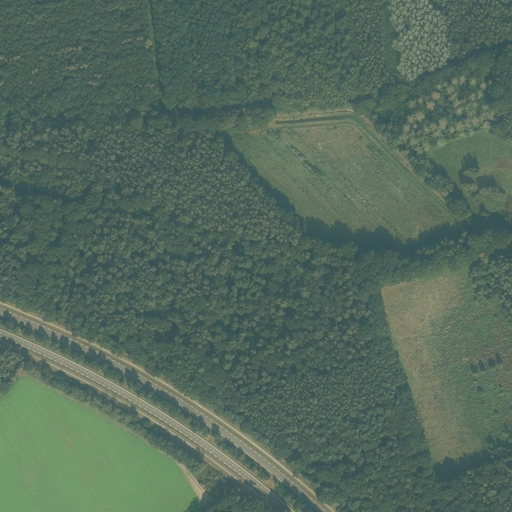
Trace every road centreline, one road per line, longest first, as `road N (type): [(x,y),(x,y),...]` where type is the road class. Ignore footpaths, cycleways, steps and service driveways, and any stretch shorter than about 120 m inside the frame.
road 1 (track): [(486,248),(411,271),(0,188)]
road 2 (track): [(486,248),(360,115),(289,117),(273,109),(254,0)]
road 3 (primary): [(319,511),(251,453),(148,384),(0,313)]
road 4 (primary): [(0,333),(139,402),(287,511)]
road 5 (track): [(355,262),(432,511)]
